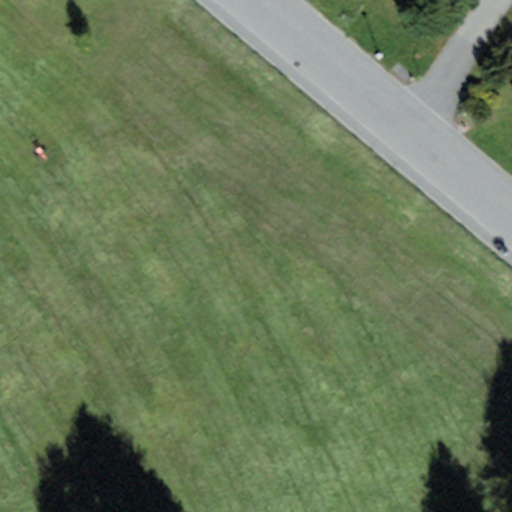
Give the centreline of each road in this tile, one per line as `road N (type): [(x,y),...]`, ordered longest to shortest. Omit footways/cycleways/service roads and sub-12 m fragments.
road 1 (residential): [(247,0),(412,137)]
road 2 (residential): [(412,137),(495,0)]
road 3 (residential): [(412,137),(511,219)]
